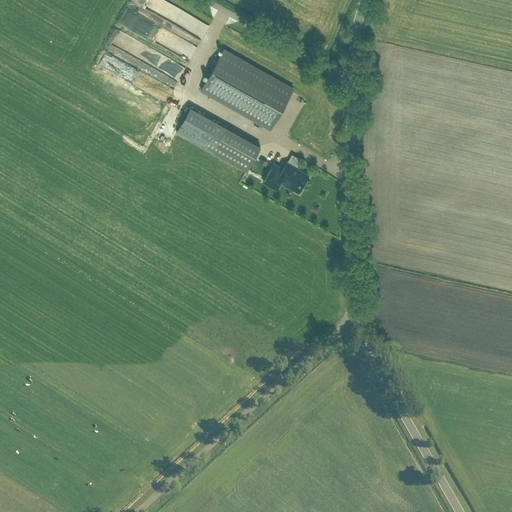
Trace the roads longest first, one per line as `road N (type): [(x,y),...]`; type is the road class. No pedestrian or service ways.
road 1 (unclassified): [(139,511),(333,334),(356,326)]
road 2 (unclassified): [(356,326),(350,81)]
road 3 (unclassified): [(458,511),(356,326)]
road 4 (unclassified): [(350,81),(206,0)]
